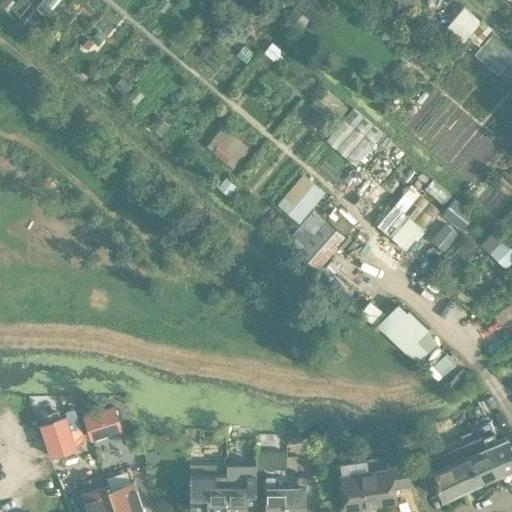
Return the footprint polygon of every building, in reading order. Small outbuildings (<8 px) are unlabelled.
[(13,0),(0,0),(0,3),(7,9),(14,1),(13,0)] [(43,0),(37,7),(45,14),(57,0),(43,0)] [(444,28),(443,30),(444,31),(445,32),(446,34),(447,34),(448,35),(449,36),(450,36),(451,38),(452,38),(455,41),(457,42),(459,43),(460,43),(462,42),(462,40),(464,38),(464,37),(468,34),(468,33),(471,30),(474,27),(475,26),(475,25),(477,23),(478,23),(478,24),(478,25),(477,26),(477,27),(476,27),(475,28),(474,29),(474,30),(473,32),(472,33),(471,34),(471,35),(470,36),(470,37),(472,38),(473,38),(473,39),(474,40),(475,41),(476,41),(477,42),(478,42),(478,41),(479,41),(479,40),(480,40),(482,38),(483,38),(483,37),(484,36),(485,35),(486,35),(486,34),(487,33),(488,32),(488,31),(490,29),(490,28),(483,22),(481,22),(478,22),(480,21),(480,19),(479,19),(478,18),(477,17),(476,16),(473,13),(471,12),(470,11),(469,10),(468,9),(467,9),(466,7),(465,7),(465,6),(464,6),(463,6),(462,6),(461,8),(460,9),(459,10),(458,11),(457,12),(456,14),(455,15),(454,16),(453,17),(449,21),(449,23),(447,24),(447,25),(446,26),(444,28)] [(88,39),(83,44),(88,49),(93,43),(88,39)] [(272,41),(264,51),(273,59),(281,49),(272,41)] [(121,78),(114,86),(123,94),(130,86),(121,78)] [(314,101),(314,103),(315,105),(316,105),(317,107),(318,107),(319,108),(319,112),(319,113),(319,114),(320,113),(320,114),(319,114),(318,114),(318,116),(317,116),(317,117),(317,119),(316,119),(316,120),(316,121),(315,121),(316,124),(316,125),(317,126),(319,128),(320,130),(321,130),(323,130),(324,130),(326,131),(327,130),(329,129),(330,128),(330,127),(331,126),(332,125),(333,123),(335,122),(335,121),(337,120),(337,119),(338,119),(340,117),(340,116),(343,114),(343,113),(343,112),(344,112),(344,111),(346,109),(347,108),(347,107),(347,106),(346,106),(346,105),(344,103),(343,103),(341,100),(340,100),(338,99),(338,98),(337,98),(337,97),(335,97),(333,95),(332,94),(330,92),(329,92),(329,91),(328,91),(328,90),(327,90),(326,89),(325,89),(324,89),(323,91),(322,92),(321,93),(318,96),(317,97),(317,98),(314,101)] [(353,106),(326,139),(356,164),(383,132),(353,106)] [(158,115),(149,125),(161,135),(169,125),(158,115)] [(208,144),(208,146),(210,148),(212,149),(213,150),(215,154),(216,155),(217,156),(218,156),(219,157),(222,159),(224,160),(226,161),(227,160),(229,158),(230,158),(230,157),(231,157),(232,157),(234,155),(237,156),(238,155),(240,153),(240,151),(242,149),(242,148),(243,148),(243,147),(244,146),(244,144),(243,143),(241,141),(240,140),(239,139),(238,138),(237,138),(236,137),(232,133),(231,133),(230,131),(229,130),(229,129),(228,129),(228,128),(227,128),(227,127),(227,126),(226,126),(224,126),(222,126),(221,127),(221,128),(219,129),(219,130),(217,132),(215,135),(214,136),(213,136),(213,137),(213,138),(212,139),(211,140),(208,144)] [(470,180),(503,145),(483,126),(450,160),(470,180)] [(302,173),(277,204),(299,222),(324,191),(302,173)] [(226,177),(218,186),(228,195),(236,186),(226,177)] [(410,185),(394,204),(421,227),(437,209),(410,185)] [(455,198),(442,213),(461,229),(473,214),(455,198)] [(313,208),(285,241),(297,251),(291,259),(316,280),(326,268),(322,265),(347,236),(346,235),(353,226),(334,209),(326,219),(313,208)] [(446,219),(432,237),(446,248),(460,230),(446,219)] [(511,244),(495,228),(481,244),(505,266),(511,258),(511,244)] [(362,311),(378,322),(387,310),(371,299),(362,311)] [(429,329),(408,309),(406,311),(397,303),(377,324),(417,363),(419,361),(426,367),(442,350),(436,344),(428,351),(417,341),(429,329)] [(455,362),(446,352),(427,370),(436,381),(455,362)] [(115,405),(82,415),(90,440),(123,430),(115,405)] [(66,414),(39,423),(50,457),(77,448),(66,414)] [(479,419),(501,471),(511,466),(511,443),(509,436),(498,440),(493,429),(492,430),(488,421),(485,416),(479,419)] [(501,471),(479,419),(476,420),(482,434),(467,441),(483,479),(501,471)] [(448,449),(465,487),(483,479),(467,441),(448,449)] [(288,449),(259,449),(258,500),(268,500),(268,511),(287,511),(288,482),(288,449)] [(430,469),(428,470),(419,473),(427,491),(441,485),(445,495),(465,487),(448,449),(426,459),(430,469)] [(368,471),(367,459),(343,462),(344,474),(348,508),(397,503),(395,488),(412,486),(409,461),(392,463),(393,468),(368,471)] [(208,463),(190,463),(190,509),(208,509),(208,510),(207,511),(229,511),(229,473),(227,473),(227,463),(208,463)] [(300,482),(288,482),(287,511),(308,511),(308,472),(300,472),(300,482)] [(239,473),(229,473),(229,511),(248,511),(248,500),(258,500),(258,474),(258,473),(255,473),(239,473)] [(144,511),(134,480),(109,488),(116,511),(144,511)] [(116,511),(109,488),(107,483),(83,492),(89,511),(116,511)] [(182,489),(153,489),(162,509),(182,509),(182,489)]
